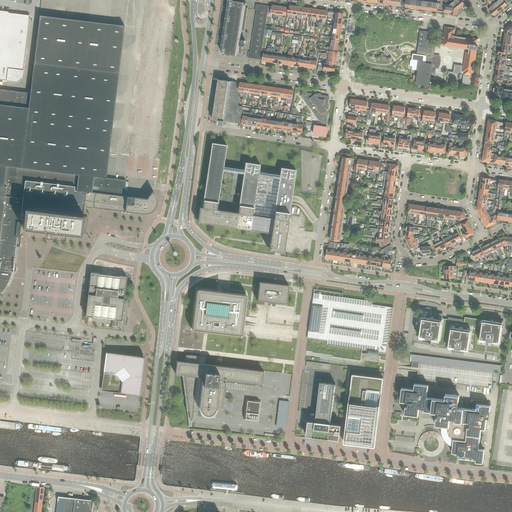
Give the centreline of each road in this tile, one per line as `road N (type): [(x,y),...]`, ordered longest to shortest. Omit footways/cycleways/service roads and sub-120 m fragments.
road 1 (primary): [(191,11),(193,78),(173,198)]
road 2 (primary): [(162,303),(137,490)]
road 3 (unclassified): [(288,447),(311,276)]
road 4 (unclassified): [(379,460),(401,289)]
road 5 (primary): [(152,470),(172,303)]
road 6 (unclassified): [(480,105),(342,85)]
road 7 (unclassified): [(342,85),(209,65)]
road 8 (unclassified): [(333,147),(201,127)]
road 9 (unclassified): [(511,477),(379,460)]
road 10 (unclassified): [(483,20),(354,7)]
road 11 (residential): [(333,147),(314,269)]
